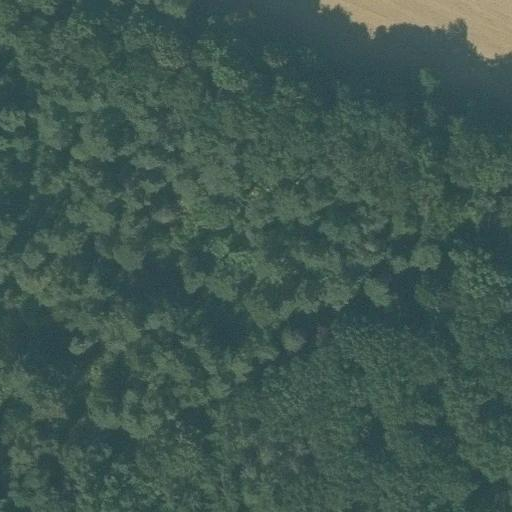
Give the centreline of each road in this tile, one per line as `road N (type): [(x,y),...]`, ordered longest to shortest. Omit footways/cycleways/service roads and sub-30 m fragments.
road 1 (track): [(511,178),(385,134),(245,43),(111,0)]
road 2 (track): [(375,511),(511,441)]
